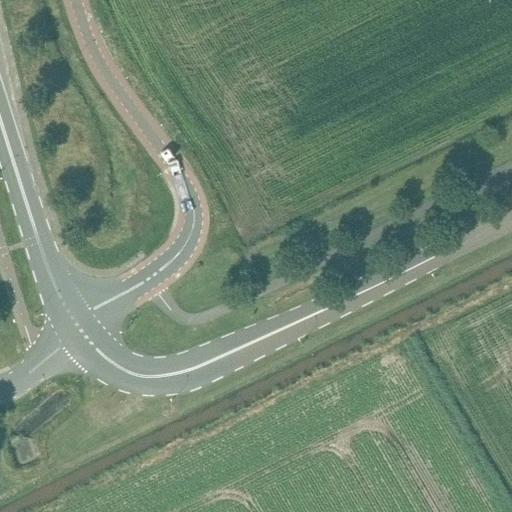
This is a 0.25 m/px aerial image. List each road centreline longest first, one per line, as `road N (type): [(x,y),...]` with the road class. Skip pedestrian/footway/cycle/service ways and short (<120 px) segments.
road 1 (unclassified): [(511,220),(161,377),(136,377),(109,363),(76,327)]
road 2 (unclassified): [(72,0),(92,52),(184,185),(193,218),(183,246),(142,285),(76,327)]
road 3 (unclassified): [(76,327),(37,239),(0,108)]
